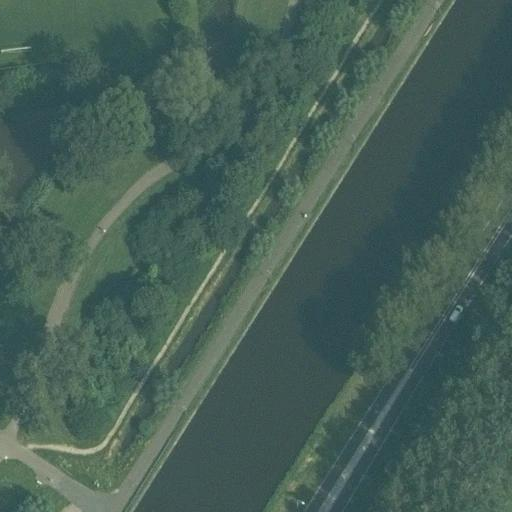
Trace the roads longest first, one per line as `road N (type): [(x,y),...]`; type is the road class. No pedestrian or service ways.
road 1 (unclassified): [(437,0),(117,511)]
road 2 (primary): [(409,369),(511,210)]
road 3 (primary): [(409,369),(310,511)]
road 4 (primary): [(335,511),(409,369)]
road 5 (unclassified): [(429,511),(511,383)]
road 6 (unclassified): [(105,511),(0,443)]
